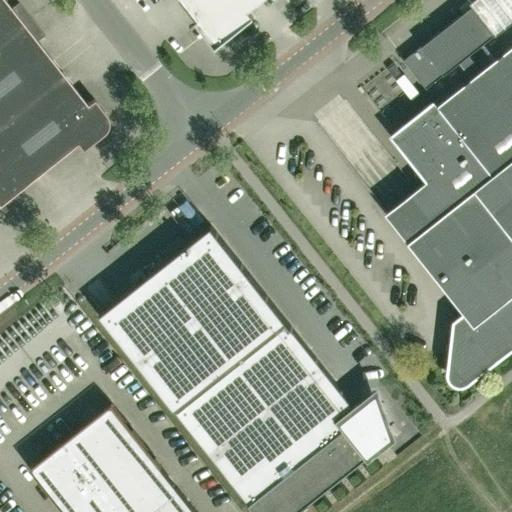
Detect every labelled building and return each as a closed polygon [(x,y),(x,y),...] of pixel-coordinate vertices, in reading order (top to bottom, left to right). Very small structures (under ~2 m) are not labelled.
[(0,0),(0,41),(30,18),(18,2),(11,7),(5,0),(0,0)] [(261,0),(183,0),(198,19),(195,21),(215,47),(228,37),(227,35),(239,25),(240,27),(253,17),(248,10),(261,0)] [(511,0),(471,0),(470,1),(496,33),(511,19),(511,0)] [(426,87),(494,33),(471,4),(403,58),(426,87)] [(0,123),(64,74),(37,39),(43,34),(30,18),(0,41),(0,123)] [(469,373),(511,339),(511,43),(399,133),(432,174),(386,211),(469,315),(460,321),(458,341),(452,340),(451,350),(456,351),(454,370),(456,375),(460,377),(465,376),(469,373)] [(64,74),(0,123),(0,204),(4,209),(19,197),(14,191),(77,142),(82,148),(103,131),(105,129),(106,126),(107,125),(107,124),(107,122),(108,121),(107,119),(107,117),(107,116),(106,114),(105,113),(93,98),(87,103),(64,74)] [(355,407),(213,227),(102,315),(249,502),(248,502),(256,511),(295,511),(385,441),(392,435),(376,391),(355,407)] [(112,392),(127,382),(121,373),(106,383),(112,392)] [(68,511),(197,511),(111,403),(32,466),(68,511)]
